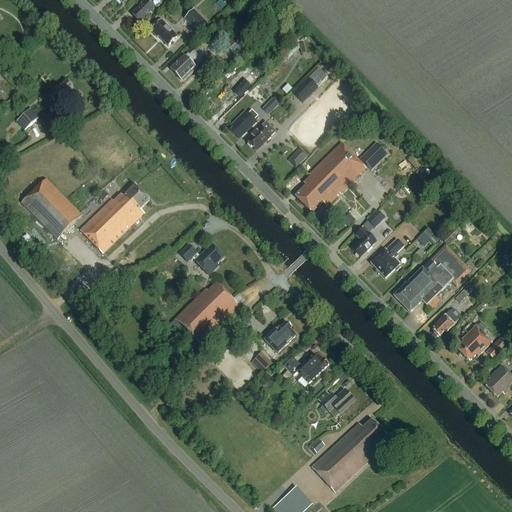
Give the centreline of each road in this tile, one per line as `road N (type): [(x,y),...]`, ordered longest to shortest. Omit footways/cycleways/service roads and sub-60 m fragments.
road 1 (unclassified): [(237,511),(150,426),(0,248)]
road 2 (tertiary): [(318,243),(77,0)]
road 3 (tertiary): [(511,442),(318,243)]
road 4 (unknown): [(0,157),(102,104),(207,212)]
road 5 (residential): [(394,395),(280,282)]
road 6 (track): [(101,266),(161,213),(207,212)]
